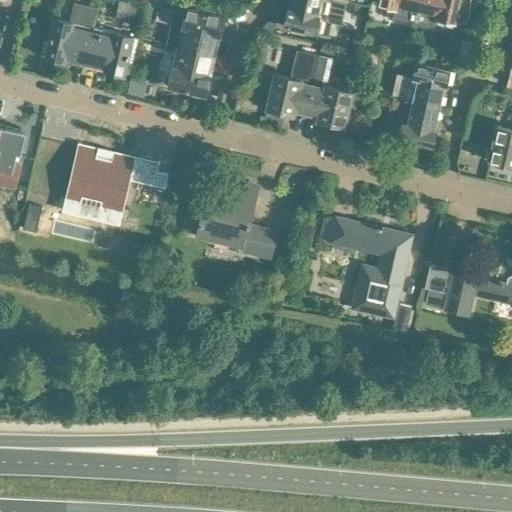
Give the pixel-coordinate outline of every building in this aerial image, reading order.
[(327,18),(331,0),(290,0),(289,8),(287,7),(283,25),(315,32),(319,16),(327,18)] [(413,23),(418,0),(377,0),(377,3),(396,8),(394,18),(413,23)] [(418,0),(413,23),(435,28),(438,18),(459,23),(461,23),(463,23),(465,22),(466,21),(467,20),(468,19),(468,18),(468,17),(469,4),(469,0),(418,0)] [(74,1),(70,21),(54,17),(48,44),(44,43),(42,51),(46,52),(45,55),(84,64),(92,29),(97,7),(74,1)] [(215,55),(224,16),(176,4),(166,43),(182,47),(215,55)] [(123,73),(132,34),(114,30),(113,34),(92,29),(84,64),(123,73)] [(206,93),(215,55),(182,47),(178,66),(171,64),(167,84),(190,89),(189,93),(201,96),(202,93),(206,93)] [(305,113),(312,83),(319,53),(297,48),(291,76),(262,70),(259,84),(271,86),(266,107),(293,114),(294,111),(305,113)] [(417,60),(413,76),(411,76),(405,99),(439,106),(444,85),(447,86),(451,68),(417,60)] [(312,83),(305,113),(317,116),(316,119),(344,125),(347,112),(358,114),(363,93),(326,83),(327,77),(317,75),(314,74),(312,83)] [(434,128),(439,106),(405,99),(400,120),(402,121),(398,139),(421,144),(420,147),(428,149),(429,146),(433,147),(437,128),(434,128)] [(511,128),(498,125),(490,160),(511,165),(511,128)] [(0,185),(15,189),(21,165),(15,163),(16,155),(20,156),(26,134),(0,128),(0,130),(0,185)] [(79,144),(66,198),(68,198),(81,201),(82,195),(102,200),(101,204),(100,206),(121,211),(129,179),(134,156),(114,151),(114,150),(113,150),(111,161),(96,157),(99,146),(98,146),(98,147),(81,143),(78,142),(78,144),(79,144)] [(242,249),(254,252),(260,227),(249,224),(258,185),(240,181),(235,201),(207,195),(197,235),(243,246),(242,249)] [(336,217),(330,242),(381,253),(378,265),(362,262),(356,286),(364,288),(359,309),(392,317),(397,296),(411,234),(336,217)] [(428,289),(425,304),(443,308),(442,310),(468,316),(474,294),(511,302),(510,305),(511,305),(511,274),(508,276),(507,283),(477,277),(478,274),(453,268),(447,294),(428,289)] [(400,302),(394,325),(394,328),(407,331),(413,304),(400,302)]
